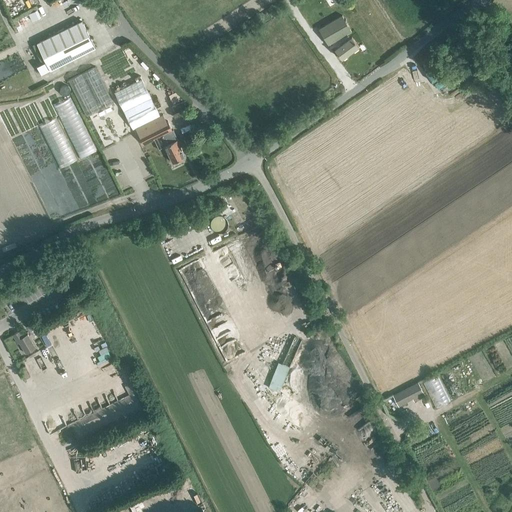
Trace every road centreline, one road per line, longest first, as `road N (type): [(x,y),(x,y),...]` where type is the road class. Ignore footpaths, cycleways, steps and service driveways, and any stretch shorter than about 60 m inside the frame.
road 1 (unclassified): [(431,511),(252,160)]
road 2 (unclassified): [(0,272),(62,236),(186,195),(252,160)]
road 3 (unclassified): [(252,160),(476,0)]
road 4 (unclassified): [(114,0),(252,160)]
